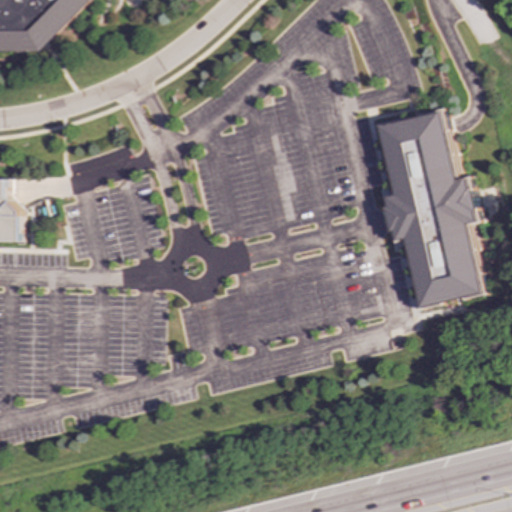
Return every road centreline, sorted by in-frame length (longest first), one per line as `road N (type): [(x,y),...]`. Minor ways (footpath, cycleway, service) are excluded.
road 1 (residential): [(0,122),(71,108),(138,80),(237,0)]
road 2 (motorway): [(511,467),(330,511)]
